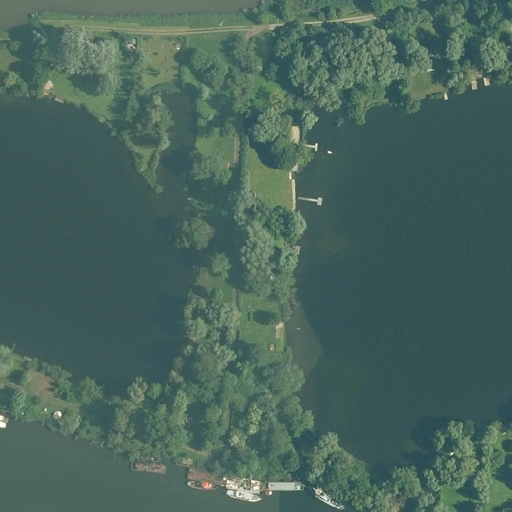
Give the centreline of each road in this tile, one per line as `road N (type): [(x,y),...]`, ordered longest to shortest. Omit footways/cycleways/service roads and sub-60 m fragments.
road 1 (track): [(497,0),(245,26),(235,336),(220,447),(195,447),(0,379)]
road 2 (track): [(245,26),(55,25),(29,38),(0,36)]
